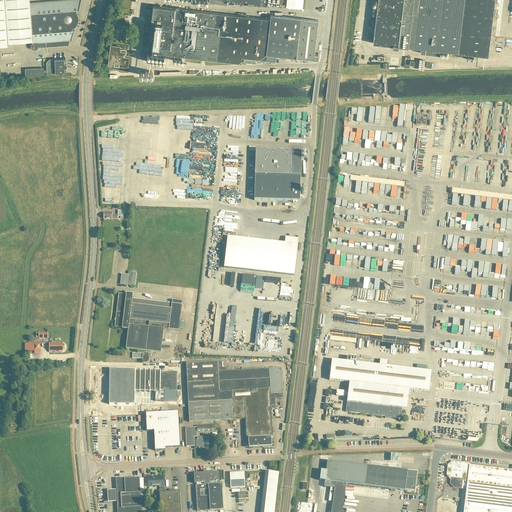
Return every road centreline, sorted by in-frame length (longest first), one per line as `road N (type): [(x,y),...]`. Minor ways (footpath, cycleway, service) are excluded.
road 1 (tertiary): [(83,468),(81,358),(93,245),(85,84),(102,0)]
road 2 (unknown): [(429,311),(429,294),(403,281),(429,106)]
road 3 (unclassified): [(83,468),(281,458)]
road 4 (unknown): [(511,218),(446,206),(431,223),(511,241)]
road 5 (unknown): [(252,212),(249,117),(313,111)]
road 6 (unknown): [(429,311),(434,390),(496,400)]
road 7 (unclassified): [(436,447),(301,454)]
